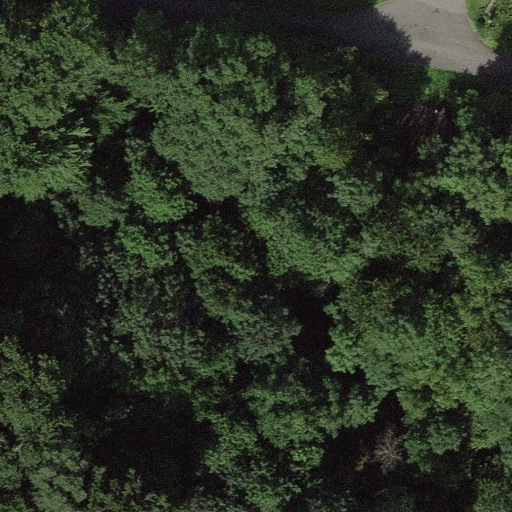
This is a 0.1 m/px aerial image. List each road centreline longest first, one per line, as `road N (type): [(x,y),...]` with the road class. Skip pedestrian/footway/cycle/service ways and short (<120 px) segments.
road 1 (track): [(23,0),(209,158),(237,194),(288,277),(382,511)]
road 2 (track): [(126,0),(427,41)]
